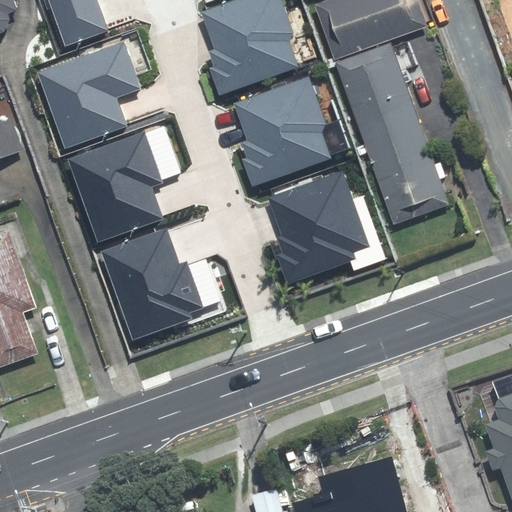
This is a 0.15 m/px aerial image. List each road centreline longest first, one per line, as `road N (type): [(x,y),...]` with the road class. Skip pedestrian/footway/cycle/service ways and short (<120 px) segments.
road 1 (residential): [(173,0),(180,81),(287,372)]
road 2 (tertiary): [(0,474),(287,372)]
road 3 (tertiary): [(287,372),(511,290)]
